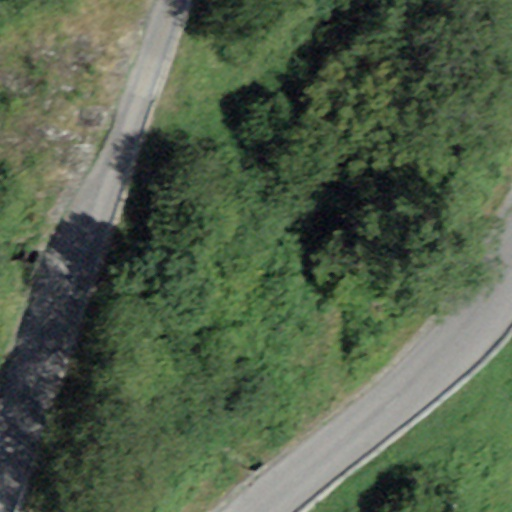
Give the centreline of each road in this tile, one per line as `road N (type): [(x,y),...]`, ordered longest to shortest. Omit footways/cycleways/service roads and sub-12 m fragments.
road 1 (unclassified): [(0,479),(170,0)]
road 2 (unclassified): [(511,275),(416,383),(258,511)]
